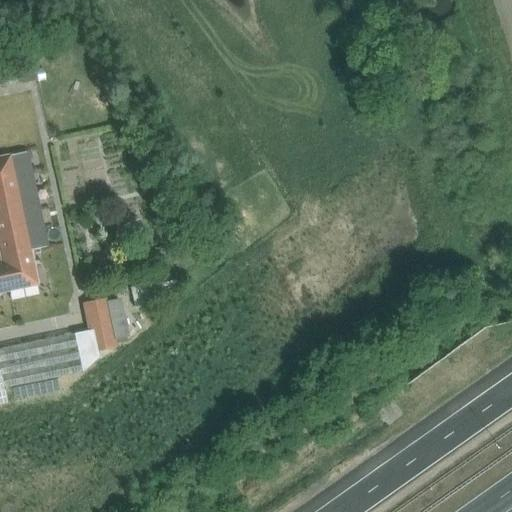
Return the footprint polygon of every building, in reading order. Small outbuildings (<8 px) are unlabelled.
[(0,293),(37,285),(10,156),(0,157),(0,293)] [(139,283),(172,276),(168,256),(135,262),(139,283)] [(125,272),(111,275),(118,303),(131,300),(125,272)] [(106,298),(82,303),(93,353),(116,348),(106,298)] [(74,334),(0,349),(0,403),(6,403),(3,389),(82,373),(74,334)]
